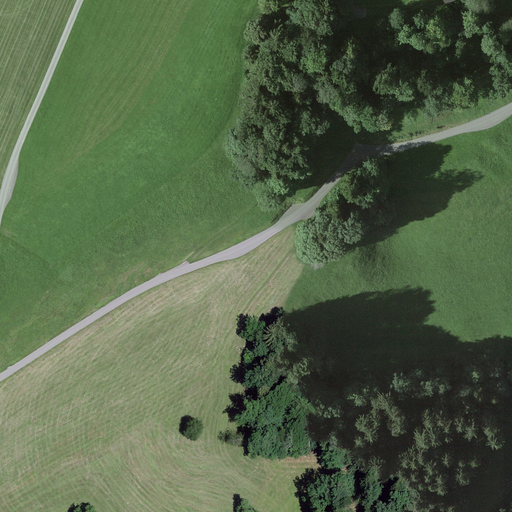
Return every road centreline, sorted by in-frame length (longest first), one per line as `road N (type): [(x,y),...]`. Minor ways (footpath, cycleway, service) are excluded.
road 1 (track): [(511,103),(471,125),(364,159),(301,214),(146,286),(0,380)]
road 2 (track): [(0,226),(11,172),(81,0)]
road 3 (track): [(343,0),(367,39),(426,60),(511,52)]
